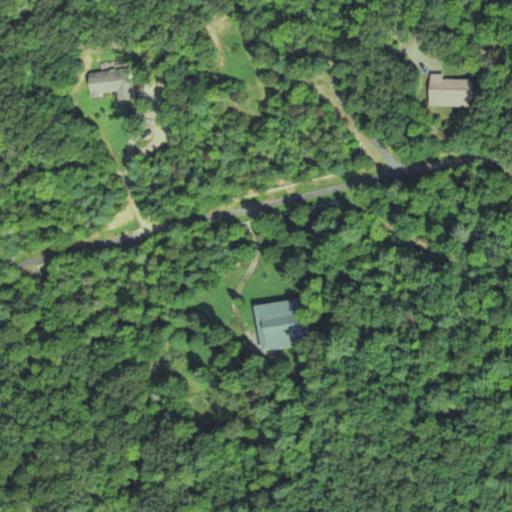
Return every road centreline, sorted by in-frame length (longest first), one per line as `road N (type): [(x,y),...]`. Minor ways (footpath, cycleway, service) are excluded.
road 1 (residential): [(511,168),(462,159),(16,264)]
road 2 (residential): [(396,172),(334,85),(378,0)]
